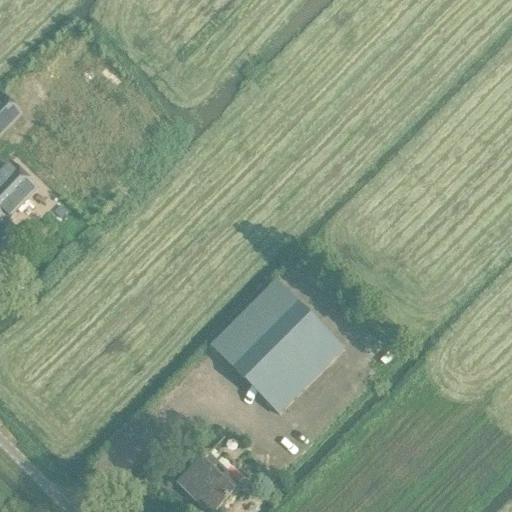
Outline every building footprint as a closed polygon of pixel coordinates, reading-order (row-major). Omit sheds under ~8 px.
[(0,135),(18,117),(0,98),(0,135)] [(74,158),(87,171),(110,148),(63,103),(41,125),(43,127),(41,129),(34,122),(5,151),(44,188),(74,158)] [(12,230),(6,223),(36,192),(9,165),(0,173),(0,240),(1,241),(12,230)] [(300,306),(234,371),(280,417),(345,352),(300,306)] [(207,455),(177,485),(203,511),(213,511),(239,488),(207,455)]
